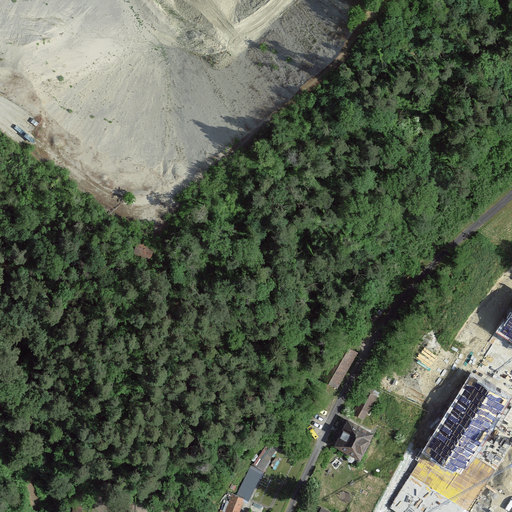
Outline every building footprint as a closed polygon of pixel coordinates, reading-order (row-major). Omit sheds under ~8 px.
[(511,311),(499,333),(511,341),(511,311)] [(355,351),(338,341),(319,376),(336,386),(355,351)] [(509,401),(471,378),(425,453),(463,477),(509,401)] [(364,387),(352,412),(366,418),(378,393),(364,387)] [(368,429),(341,416),(328,443),(354,456),(368,429)] [(248,463),(238,493),(252,497),(262,468),(248,463)] [(472,511),(412,473),(390,506),(398,511),(472,511)] [(237,511),(243,498),(231,494),(224,511),(237,511)] [(73,502),(72,511),(82,511),(83,502),(73,502)]
